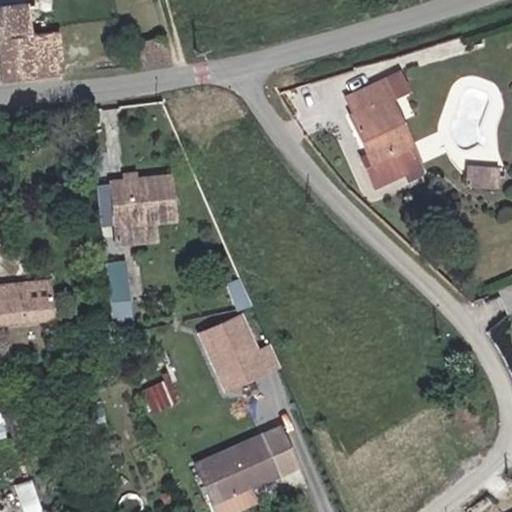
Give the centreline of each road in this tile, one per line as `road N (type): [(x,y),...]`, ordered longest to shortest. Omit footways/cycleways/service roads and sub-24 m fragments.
road 1 (residential): [(243,63),(297,154),(469,320),(511,409)]
road 2 (tertiary): [(243,63),(0,92)]
road 3 (tertiary): [(465,0),(243,63)]
road 4 (residential): [(511,414),(503,445),(433,511)]
